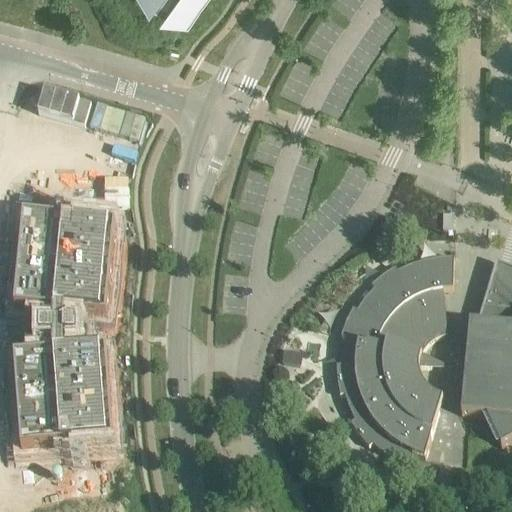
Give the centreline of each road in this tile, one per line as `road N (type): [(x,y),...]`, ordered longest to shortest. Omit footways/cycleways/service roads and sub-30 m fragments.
road 1 (tertiary): [(189,220),(179,297),(180,404),(196,511)]
road 2 (residential): [(210,107),(0,53)]
road 3 (tertiary): [(189,220),(238,109)]
